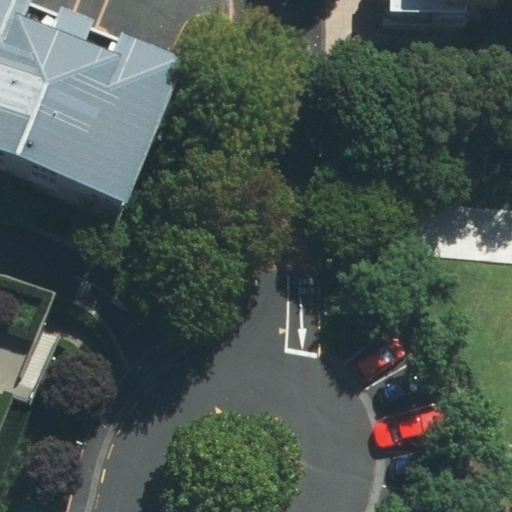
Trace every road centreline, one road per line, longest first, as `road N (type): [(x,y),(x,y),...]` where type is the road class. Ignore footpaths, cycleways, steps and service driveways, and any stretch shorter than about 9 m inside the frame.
road 1 (residential): [(281,379),(287,0)]
road 2 (residential): [(132,511),(128,451),(161,396),(218,369),(281,379)]
road 3 (residential): [(281,379),(328,424),(340,455),(335,511)]
